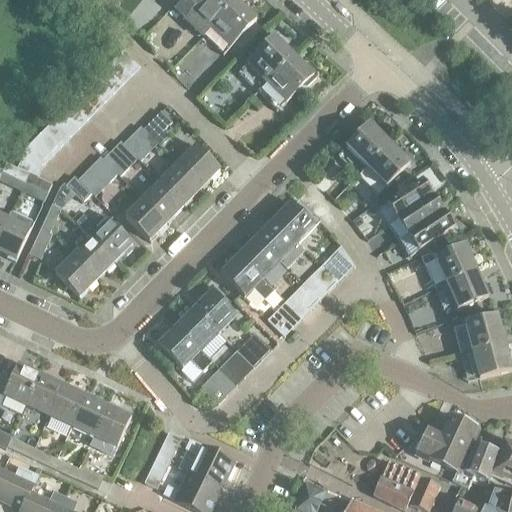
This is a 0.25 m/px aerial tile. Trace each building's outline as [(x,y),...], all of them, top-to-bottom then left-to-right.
[(191,13),(211,32),(237,3),(234,0),(186,0),(175,12),(184,20),(191,13)] [(237,3),(211,32),(231,51),(258,22),(237,3)] [(248,67),(267,86),(295,58),(287,51),(289,46),(282,39),(277,41),(276,39),(248,67)] [(123,53),(114,62),(131,79),(140,70),(123,53)] [(295,58),(267,86),(287,106),(303,90),(309,90),(318,80),(318,75),(309,66),(303,66),(295,58)] [(114,62),(105,71),(122,88),(131,79),(114,62)] [(105,71),(97,80),(114,97),(122,88),(105,71)] [(97,80),(88,89),(105,106),(114,97),(97,80)] [(88,89),(79,98),(97,114),(105,106),(88,89)] [(79,98),(71,106),(88,123),(97,114),(79,98)] [(71,106),(62,115),(79,132),(88,123),(71,106)] [(62,115),(53,124),(71,141),(79,132),(62,115)] [(161,115),(143,133),(157,147),(160,150),(169,141),(162,134),(172,125),(161,115)] [(53,124),(45,133),(62,149),(71,141),(53,124)] [(346,151),(366,171),(390,147),(370,127),(346,151)] [(141,130),(123,147),(138,162),(140,165),(157,147),(143,133),(141,130)] [(45,133),(36,141),(53,158),(62,149),(45,133)] [(36,141),(27,151),(44,167),(53,158),(36,141)] [(121,145),(103,163),(118,177),(120,180),(138,162),(123,147),(121,145)] [(390,147),(366,171),(355,182),(369,195),(373,191),(380,197),(410,166),(390,147)] [(196,149),(178,167),(202,191),(220,173),(196,149)] [(17,171),(30,177),(38,181),(44,167),(27,151),(17,171)] [(101,160),(78,183),(91,197),(95,201),(118,177),(103,163),(101,160)] [(3,176),(25,186),(30,177),(17,171),(6,166),(3,174),(3,176)] [(178,167),(161,185),(185,209),(202,191),(178,167)] [(30,177),(25,186),(48,197),(52,188),(38,181),(30,177)] [(390,228),(397,223),(432,199),(422,184),(418,186),(414,179),(397,191),(402,197),(380,213),(390,228)] [(91,197),(78,183),(74,180),(66,189),(83,206),(91,197)] [(161,185),(143,202),(167,226),(185,209),(161,185)] [(397,223),(408,239),(443,215),(432,199),(397,223)] [(167,226),(143,202),(125,221),(149,244),(167,226)] [(279,213),(281,217),(273,224),(297,248),(315,230),(291,206),(287,205),(279,213)] [(52,208),(41,233),(50,237),(61,213),(52,208)] [(8,223),(0,239),(0,256),(16,264),(34,226),(11,215),(8,223)] [(443,215),(408,239),(419,255),(453,231),(443,215)] [(72,223),(75,226),(82,219),(79,216),(72,223)] [(108,223),(101,216),(92,225),(84,217),(82,219),(75,226),(90,242),(115,265),(123,256),(127,258),(133,253),(131,249),(132,247),(108,223)] [(263,229),(265,233),(256,242),(280,266),(287,273),(305,256),(297,248),(273,224),(272,226),(268,224),(263,229)] [(50,237),(41,233),(29,258),(41,263),(52,238),(50,237)] [(90,242),(73,259),(97,283),(115,265),(90,242)] [(256,242),(238,259),(262,283),(280,266),(256,242)] [(435,263),(446,289),(477,275),(466,249),(435,263)] [(338,252),(320,271),(337,287),(355,269),(338,252)] [(97,283),(73,259),(55,277),(79,301),(97,283)] [(228,264),(230,268),(220,278),(245,301),(253,293),(265,305),(274,295),(262,283),(238,259),(237,261),(233,259),(228,264)] [(320,271),(302,288),(319,305),(337,287),(320,271)] [(477,275),(446,289),(457,314),(489,300),(477,275)] [(302,288),(285,306),(302,323),(319,305),(302,288)] [(236,318),(232,315),(235,312),(212,289),(200,301),(203,304),(194,312),(218,336),(236,318)] [(302,323),(285,306),(268,323),(285,340),(302,323)] [(194,312),(176,330),(200,354),(218,336),(194,312)] [(465,329),(472,356),(505,347),(498,320),(465,329)] [(200,354),(176,330),(159,348),(183,372),(191,364),(202,375),(212,365),(200,354)] [(254,337),(237,354),(254,371),(271,354),(254,337)] [(511,373),(505,347),(472,356),(479,383),(511,374),(511,373)] [(237,354),(219,372),(236,389),(254,371),(237,354)] [(0,407),(4,399),(26,410),(41,379),(18,368),(11,382),(0,377),(0,407)] [(236,389),(219,372),(201,391),(218,407),(236,389)] [(26,410),(49,420),(63,389),(41,379),(26,410)] [(49,420),(72,431),(86,400),(63,389),(49,420)] [(72,431),(94,441),(109,410),(86,400),(72,431)] [(109,410),(94,441),(117,452),(131,421),(109,410)] [(468,493),(473,480),(465,477),(476,449),(471,446),(477,433),(470,430),(471,427),(457,420),(455,423),(448,420),(439,438),(429,434),(429,433),(417,458),(457,477),(458,475),(461,477),(456,488),(468,493)] [(169,436),(157,462),(169,468),(181,443),(169,436)] [(8,450),(30,461),(34,452),(12,441),(8,450)] [(198,459),(189,477),(221,493),(235,466),(202,450),(190,444),(185,453),(198,459)] [(465,477),(473,480),(484,484),(487,476),(511,485),(511,448),(504,445),(499,458),(476,449),(465,477)] [(30,461),(53,472),(57,462),(34,452),(30,461)] [(53,472),(76,482),(82,469),(81,469),(79,472),(57,462),(53,472)] [(169,468),(157,462),(144,487),(157,493),(169,468)] [(386,467),(373,500),(399,511),(406,511),(408,508),(416,511),(430,511),(440,489),(419,481),(398,471),(397,472),(386,467)] [(82,469),(76,482),(98,493),(104,480),(82,469)] [(13,508),(21,511),(22,511),(30,496),(30,497),(39,479),(19,470),(14,480),(2,475),(0,479),(0,504),(12,510),(13,508)] [(212,511),(221,493),(189,477),(180,496),(167,490),(163,499),(190,511),(212,511)] [(60,511),(65,501),(54,495),(49,505),(30,497),(30,496),(22,511),(60,511)] [(473,505),(483,509),(489,511),(511,511),(511,498),(500,497),(499,503),(478,495),(473,505)] [(74,511),(77,506),(65,501),(60,511),(74,511)] [(482,511),(483,509),(473,505),(472,508),(460,502),(455,511),(482,511)] [(371,511),(351,503),(347,511),(371,511)]
